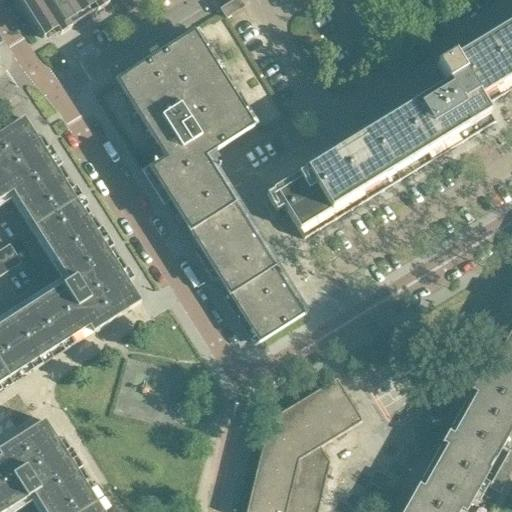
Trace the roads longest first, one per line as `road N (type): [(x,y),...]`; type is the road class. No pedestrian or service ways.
road 1 (residential): [(511,222),(271,369),(243,373),(228,363),(53,91)]
road 2 (residential): [(53,91),(197,0)]
